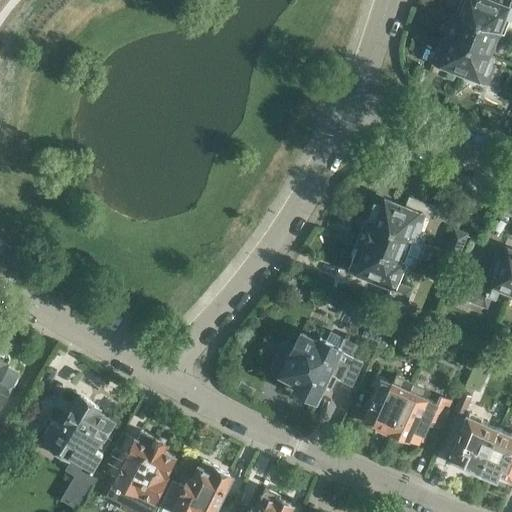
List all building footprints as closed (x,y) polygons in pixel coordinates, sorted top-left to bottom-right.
[(458,0),(453,13),(499,30),(504,16),(508,17),(510,13),(511,14),(511,0),(503,0),(502,4),(492,0),(458,0)] [(452,12),(442,36),(491,56),(491,55),(489,54),(499,30),(453,13),(452,12)] [(491,56),(442,36),(442,37),(447,39),(437,65),(488,85),(496,64),(489,61),(491,56)] [(413,239),(423,243),(427,232),(415,228),(421,213),(433,218),(437,206),(412,196),(408,208),(380,197),(370,222),(413,239)] [(365,220),(355,245),(357,245),(401,263),(401,262),(411,266),(414,258),(417,259),(421,256),(424,248),(423,243),(413,239),(370,222),(365,220)] [(445,251),(458,256),(468,232),(454,227),(445,251)] [(401,263),(357,245),(350,262),(357,264),(354,272),(385,285),(380,298),(402,307),(410,288),(397,283),(398,278),(395,277),(401,263)] [(463,273),(455,295),(467,300),(485,307),(490,295),(493,296),(495,291),(509,297),(511,289),(511,250),(502,246),(502,248),(498,246),(494,256),(497,257),(487,283),(476,278),(463,273)] [(438,276),(451,281),(458,265),(445,259),(438,276)] [(371,314),(362,335),(379,342),(388,321),(371,314)] [(301,334),(296,344),(287,340),(282,343),(272,362),(276,368),(282,371),(280,375),(298,384),(295,389),(316,400),(323,384),(331,388),(336,378),(351,386),(362,363),(351,357),(357,345),(344,339),(339,348),(319,338),(317,342),(301,334)] [(0,393),(1,394),(3,390),(8,392),(20,370),(7,363),(10,358),(10,356),(9,352),(0,347),(0,393)] [(373,424),(390,432),(412,383),(393,374),(390,381),(381,377),(366,408),(369,409),(364,419),(373,423),(373,424)] [(412,383),(390,432),(408,440),(409,439),(418,443),(422,434),(424,435),(430,422),(442,428),(454,400),(439,393),(436,402),(429,399),(432,392),(412,383)] [(455,408),(465,412),(472,395),(463,391),(455,408)] [(52,421),(44,434),(46,435),(46,436),(51,439),(48,444),(71,458),(73,454),(74,454),(65,469),(75,475),(61,499),(76,508),(91,482),(94,484),(100,473),(93,468),(113,437),(106,433),(114,419),(99,409),(101,406),(81,394),(63,425),(56,421),(55,422),(52,421)] [(464,464),(480,471),(498,430),(467,416),(447,461),(462,468),(464,464)] [(120,503),(118,507),(128,511),(153,511),(159,500),(154,498),(177,454),(164,447),(167,441),(154,434),(154,435),(141,428),(138,434),(137,434),(105,495),(120,503)] [(511,435),(498,430),(480,471),(495,478),(493,482),(510,489),(511,483),(511,435)] [(8,434),(0,449),(0,459),(9,464),(21,440),(8,434)] [(172,479),(155,511),(213,511),(232,474),(203,459),(199,467),(196,466),(192,475),(189,474),(183,485),(172,479)] [(288,511),(293,503),(263,488),(253,509),(249,507),(246,511),(288,511)]
